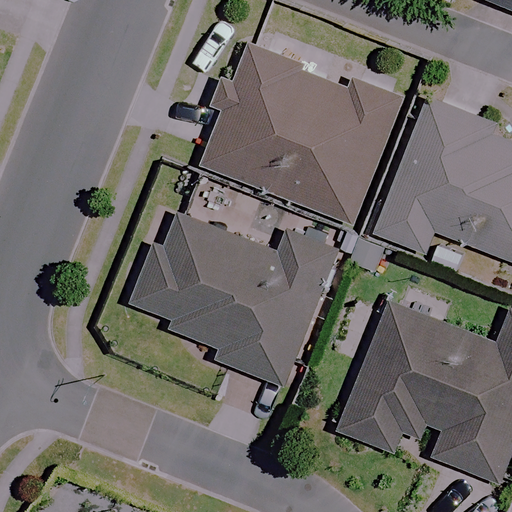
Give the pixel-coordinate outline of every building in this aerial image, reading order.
[(511,0),(486,0),(511,9),(511,0)] [(301,75),(305,65),(248,43),(232,81),(220,77),(210,102),(222,107),(199,165),(351,224),(402,94),(357,76),(350,94),(301,75)] [(511,142),(489,134),(493,125),(427,98),(372,232),(424,253),(434,230),(511,261),(511,142)] [(275,254),(167,209),(129,303),(170,320),(168,327),(216,347),(212,356),(281,385),(336,251),(285,230),(275,254)] [(495,345),(387,302),(337,429),(394,452),(409,415),(442,428),(430,457),(498,483),(511,447),(511,310),(510,309),(495,345)]
